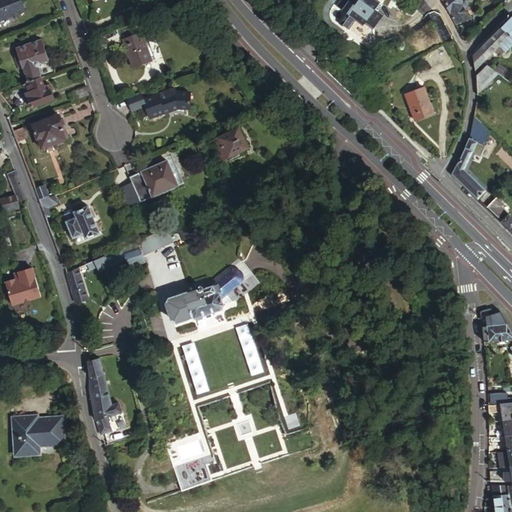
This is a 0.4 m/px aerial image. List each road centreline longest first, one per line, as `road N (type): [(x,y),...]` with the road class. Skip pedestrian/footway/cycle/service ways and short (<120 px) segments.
road 1 (tertiary): [(219,0),(468,255)]
road 2 (tertiary): [(481,247),(236,0)]
road 3 (residential): [(0,111),(68,298),(77,357)]
road 4 (tertiary): [(468,255),(477,401),(470,511)]
road 5 (residential): [(511,243),(443,174),(467,125),(462,53)]
road 6 (residential): [(77,357),(117,511)]
road 7 (residential): [(65,0),(114,136)]
